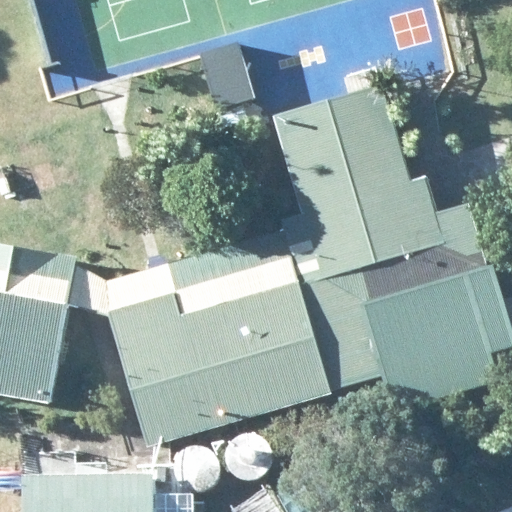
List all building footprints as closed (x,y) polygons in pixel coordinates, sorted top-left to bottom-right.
[(202,66),(220,120),(258,109),(240,54),(202,66)] [(288,241),(103,290),(149,457),(390,384),(370,313),(491,279),(473,216),(437,227),(427,193),(415,197),(389,99),(280,129),(306,226),(286,231),(288,241)] [(0,406),(53,416),(81,269),(0,253),(0,406)] [(334,459),(276,497),(285,511),(362,511),(368,508),(334,459)] [(26,511),(157,511),(157,488),(26,489),(26,511)]
